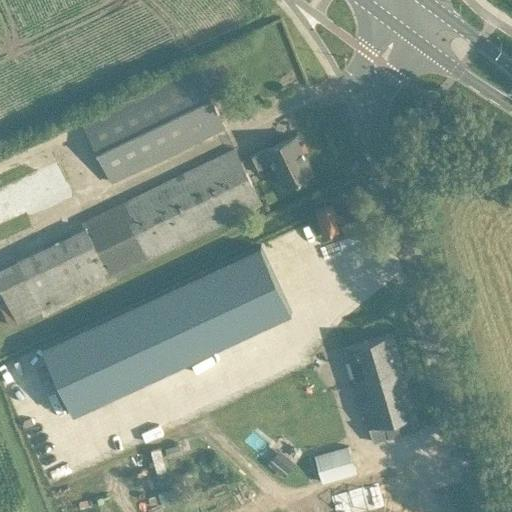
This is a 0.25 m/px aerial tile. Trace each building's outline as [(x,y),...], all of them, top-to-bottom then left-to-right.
[(215,57),(178,76),(83,122),(112,181),(224,126),(207,91),(227,81),(215,57)] [(295,135),(277,144),(267,149),(266,148),(251,155),(257,168),(272,161),(284,185),(312,171),(295,135)] [(263,204),(235,145),(83,218),(85,223),(0,263),(0,284),(18,321),(263,204)] [(323,235),(338,230),(331,205),(316,209),(323,235)] [(262,246),(43,347),(73,412),(292,311),(262,246)] [(392,332),(373,338),(345,346),(355,380),(373,441),(420,428),(392,332)] [(239,357),(230,359),(236,378),(245,376),(239,357)] [(349,446),(314,456),(321,482),(356,471),(349,446)] [(380,476),(331,490),(337,511),(349,511),(387,501),(380,476)] [(422,511),(419,500),(385,510),(385,511),(422,511)]
